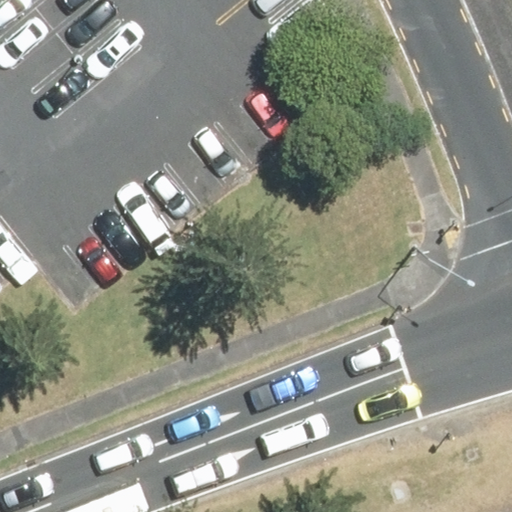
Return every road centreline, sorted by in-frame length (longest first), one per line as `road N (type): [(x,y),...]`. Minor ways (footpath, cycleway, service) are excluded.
road 1 (primary): [(33,511),(511,328)]
road 2 (unclassified): [(511,212),(422,0)]
